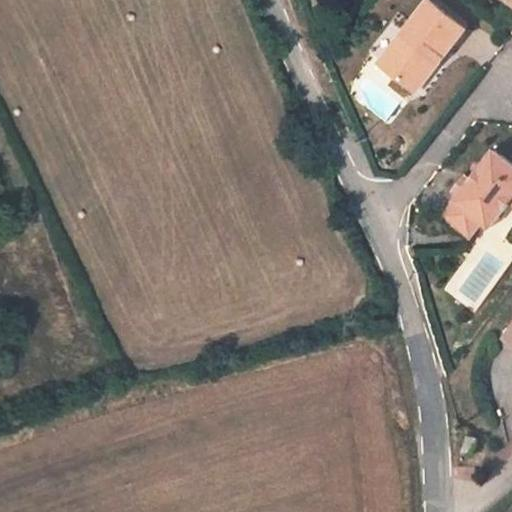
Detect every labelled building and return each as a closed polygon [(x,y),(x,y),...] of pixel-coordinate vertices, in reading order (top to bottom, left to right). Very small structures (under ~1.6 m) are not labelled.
[(380,64),(412,89),(435,59),(440,62),(466,29),(430,0),(380,64)] [(435,59),(412,89),(416,93),(440,62),(435,59)] [(511,161),(495,148),(472,179),(459,195),(455,200),(484,222),(491,228),(511,202),(511,201),(511,161)] [(465,174),(453,190),(459,195),(472,179),(465,174)] [(484,222),(455,200),(443,216),(472,238),(484,222)]
